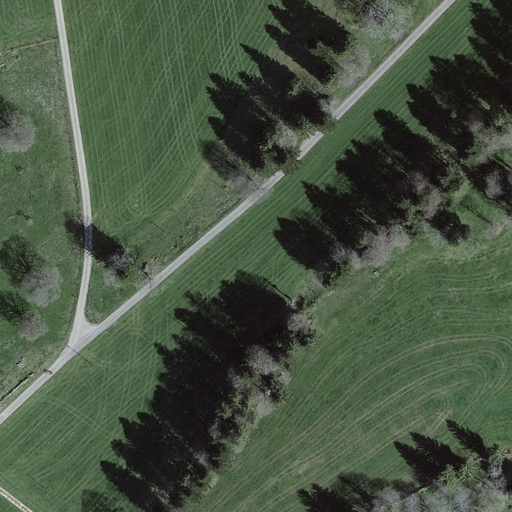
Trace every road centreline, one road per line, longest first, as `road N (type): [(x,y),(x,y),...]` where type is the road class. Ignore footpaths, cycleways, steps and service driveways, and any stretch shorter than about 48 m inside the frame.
road 1 (unclassified): [(453,0),(286,171),(82,342)]
road 2 (unclassified): [(82,342),(85,178),(56,0)]
